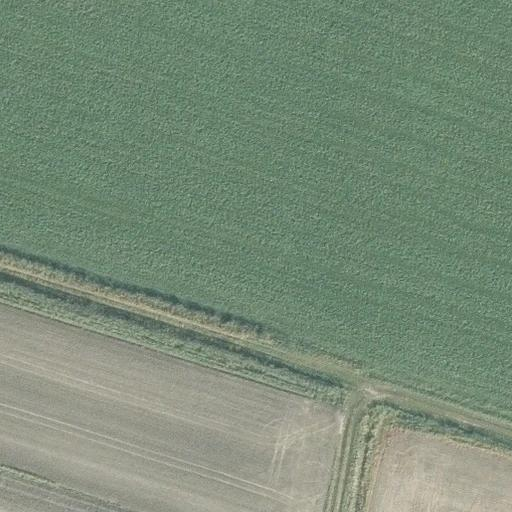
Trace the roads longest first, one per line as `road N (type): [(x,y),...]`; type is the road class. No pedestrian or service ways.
road 1 (track): [(0,273),(511,434)]
road 2 (track): [(348,511),(366,386)]
